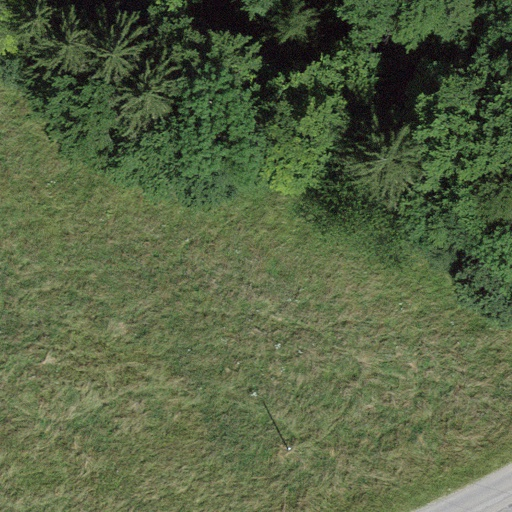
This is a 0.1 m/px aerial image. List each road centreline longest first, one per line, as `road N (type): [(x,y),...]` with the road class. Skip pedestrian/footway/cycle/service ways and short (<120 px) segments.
road 1 (track): [(0,65),(225,171),(511,291)]
road 2 (tertiary): [(80,0),(290,66),(408,69),(457,60),(511,36)]
